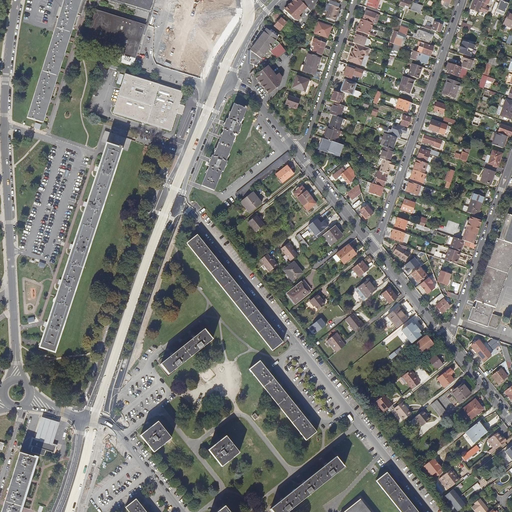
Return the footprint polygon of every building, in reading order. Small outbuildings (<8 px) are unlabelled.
[(42,123),(67,42),(79,5),(80,0),(63,0),(49,46),(27,118),(42,123)] [(83,0),(78,15),(81,16),(86,0),(96,0),(91,17),(93,17),(95,10),(98,0),(153,0),(150,11),(149,13),(146,23),(146,25),(143,36),(145,37),(156,0),(83,0)] [(146,25),(146,23),(97,7),(99,0),(106,0),(149,13),(150,11),(114,0),(98,0),(95,10),(146,25)] [(114,0),(150,11),(153,0),(114,0)] [(299,16),(307,8),(299,0),(294,0),(290,4),(285,10),(295,20),(299,21),(302,18),(299,16)] [(299,0),(307,8),(310,11),(317,0),(299,0)] [(376,8),(379,0),(367,0),(366,4),(376,8)] [(477,13),(482,0),(474,0),(470,10),(477,13)] [(489,0),(483,0),(484,0),(480,9),(483,11),(484,10),(487,11),(489,7),(486,5),(488,2),(489,2),(489,0)] [(505,13),(508,4),(500,1),(495,12),(499,14),(500,11),(505,13)] [(423,5),(414,2),(410,10),(420,13),(423,5)] [(330,5),(326,18),(335,21),(340,8),(330,5)] [(146,25),(95,10),(93,17),(85,43),(90,45),(90,46),(97,49),(97,47),(116,53),(115,57),(127,60),(128,57),(135,59),(143,36),(146,25)] [(367,11),(364,20),(373,23),(380,26),(383,17),(367,11)] [(511,14),(507,13),(502,24),(511,28),(511,14)] [(287,25),(290,22),(285,16),(276,24),(281,28),(286,23),(287,25)] [(361,19),(357,31),(360,32),(369,35),(373,23),(364,20),(361,19)] [(405,35),(409,23),(402,20),(400,27),(398,32),(404,34),(405,35)] [(425,25),(424,28),(431,30),(436,31),(436,30),(440,32),(443,25),(439,24),(440,23),(435,21),(432,28),(425,25)] [(330,27),(318,23),(314,33),(326,37),(330,27)] [(471,26),(461,23),(459,27),(469,31),(471,26)] [(271,50),(276,58),(286,50),(280,42),(276,39),(278,37),(268,28),(266,30),(255,42),(252,46),(251,47),(251,56),(250,62),(257,63),(261,56),(268,48),(271,50)] [(418,31),(415,38),(431,44),(434,36),(418,31)] [(360,32),(356,44),(366,47),(370,35),(369,35),(360,32)] [(400,46),(404,34),(398,32),(395,40),(394,44),(400,46)] [(312,38),(308,50),(320,55),(325,43),(312,38)] [(463,55),(469,57),(472,49),(472,50),(474,46),(462,42),(461,46),(459,45),(458,49),(457,49),(456,53),(463,55)] [(434,46),(425,43),(422,52),(431,55),(434,46)] [(361,66),(365,54),(365,52),(367,53),(369,49),(366,47),(356,44),(353,53),(352,56),(350,55),(348,61),(361,66)] [(396,58),(400,46),(394,44),(390,56),(396,58)] [(429,56),(422,54),(416,52),(413,60),(419,62),(427,64),(429,56)] [(308,54),(302,70),(314,75),(320,58),(308,54)] [(497,55),(496,54),(494,59),(490,58),(488,64),(495,67),(498,60),(496,59),(497,55)] [(468,70),(473,59),(469,57),(463,55),(461,60),(463,61),(461,68),(466,69),(468,70)] [(135,59),(128,57),(127,60),(126,64),(133,66),(135,59)] [(418,79),(422,67),(412,63),(408,76),(418,79)] [(466,69),(461,68),(448,63),(446,68),(447,68),(449,69),(448,73),(458,77),(459,73),(465,74),(466,69)] [(275,75),(267,65),(258,73),(254,76),(268,94),(279,86),(281,77),(278,73),(275,75)] [(362,78),(364,71),(355,68),(354,70),(346,67),(343,76),(351,79),(353,74),(362,78)] [(125,74),(113,113),(171,131),(177,113),(182,115),(183,115),(185,107),(184,106),(180,104),(184,92),(125,74)] [(310,81),(296,76),(292,87),(306,92),(310,81)] [(484,76),(480,88),(484,89),(486,81),(488,77),(484,76)] [(399,90),(403,92),(408,94),(412,81),(403,78),(399,90)] [(454,98),(459,83),(447,79),(445,84),(446,84),(443,94),(454,98)] [(344,80),(342,85),(344,86),(341,92),(358,98),(360,92),(354,91),(356,84),(344,80)] [(414,82),(412,81),(408,94),(403,92),(403,93),(408,95),(408,96),(412,97),(413,95),(410,94),(414,82)] [(330,101),(339,104),(342,95),(334,92),(330,101)] [(299,100),(288,95),(284,104),(292,107),(291,108),(296,109),(299,100)] [(406,111),(409,103),(399,99),(396,108),(406,111)] [(499,116),(509,119),(511,110),(511,101),(505,99),(499,116)] [(433,112),(442,115),(445,105),(436,102),(435,107),(433,106),(433,108),(434,108),(433,112)] [(339,118),(342,106),(333,103),(329,114),(332,115),(339,118)] [(208,176),(203,188),(212,191),(217,180),(218,180),(223,169),(222,168),(235,133),(237,133),(242,121),(240,121),(245,109),(235,105),(231,117),(229,116),(225,128),(226,129),(212,164),(211,164),(206,175),(208,176)] [(338,131),(342,119),(339,118),(332,115),(328,127),(338,131)] [(401,125),(407,127),(410,119),(404,117),(401,125)] [(447,126),(431,120),(428,129),(443,135),(447,126)] [(505,126),(504,129),(502,128),(499,127),(497,132),(510,137),(511,132),(511,131),(511,130),(510,129),(511,128),(505,126)] [(335,143),(339,131),(338,131),(328,127),(326,134),(324,133),(322,138),(335,143)] [(396,127),(393,136),(396,137),(400,139),(402,132),(405,133),(406,130),(403,129),(396,127)] [(110,133),(105,131),(101,142),(107,144),(122,149),(128,151),(132,140),(115,134),(110,133)] [(502,149),(506,137),(496,133),(492,145),(502,149)] [(392,150),(396,137),(393,136),(386,134),(382,146),(384,147),(392,150)] [(340,157),(344,146),(335,143),(322,138),(318,150),(340,157)] [(439,150),(442,141),(437,139),(436,142),(425,138),(423,143),(434,146),(434,148),(439,150)] [(122,149),(107,144),(40,347),(55,352),(122,149)] [(389,162),(393,150),(392,150),(384,147),(380,159),(383,160),(388,162),(389,162)] [(427,152),(428,149),(422,147),(418,158),(428,161),(429,157),(424,156),(425,151),(427,152)] [(236,193),(241,199),(261,183),(292,158),(287,152),(236,193)] [(467,155),(461,153),(459,160),(465,162),(467,155)] [(496,153),(492,165),(497,166),(501,154),(496,153)] [(387,162),(388,162),(383,160),(379,171),(383,173),(384,172),(388,173),(390,167),(392,168),(394,165),(387,162)] [(418,161),(415,171),(425,174),(428,165),(418,161)] [(294,174),(290,169),(288,166),(277,175),(283,183),(294,174)] [(342,168),(333,176),(335,179),(341,175),(348,184),(350,182),(349,181),(353,178),(350,174),(353,172),(350,167),(345,172),(342,168)] [(450,188),(455,170),(449,168),(445,180),(447,181),(445,187),(450,188)] [(495,172),(485,169),(481,181),(490,185),(495,172)] [(423,184),(426,175),(425,174),(415,171),(414,170),(410,180),(423,184)] [(384,186),(388,175),(383,173),(379,171),(378,171),(374,184),(376,185),(377,184),(384,186)] [(417,195),(420,186),(409,182),(405,191),(417,195)] [(381,193),(383,187),(376,185),(374,184),(372,188),(373,188),(371,194),(381,197),(383,194),(381,193)] [(352,201),(361,194),(361,191),(359,185),(347,194),(352,201)] [(301,202),(309,195),(303,186),(294,194),(301,202)] [(262,204),(253,193),(242,202),(251,212),(262,204)] [(316,204),(309,195),(301,202),(307,211),(316,204)] [(467,212),(466,213),(476,217),(483,198),(472,195),(468,208),(467,212)] [(415,204),(405,200),(401,211),(411,214),(415,204)] [(366,219),(372,214),(366,206),(360,211),(366,219)] [(468,319),(488,326),(488,325),(497,328),(501,316),(492,313),(494,306),(497,307),(506,281),(511,262),(511,213),(509,212),(500,238),(497,237),(475,299),(478,300),(476,307),(473,306),(468,319)] [(256,233),(264,226),(257,216),(248,223),(256,233)] [(404,230),(408,221),(397,218),(394,227),(404,230)] [(468,243),(472,244),(475,235),(476,235),(477,231),(478,232),(481,222),(469,218),(461,241),(464,241),(468,243)] [(321,224),(317,219),(308,226),(315,236),(314,237),(316,239),(324,233),(323,231),(328,227),(324,221),(321,224)] [(338,230),(335,226),(323,235),(331,245),(341,237),(337,231),(338,230)] [(403,242),(406,234),(394,230),(391,237),(391,238),(403,242)] [(306,249),(308,247),(298,234),(296,236),(306,249)] [(227,272),(197,235),(186,243),(272,350),(283,342),(251,302),(236,284),(227,272)] [(453,238),(449,249),(455,251),(459,253),(464,241),(461,241),(453,238)] [(298,255),(292,249),(288,244),(281,250),(290,261),(298,255)] [(357,254),(349,244),(333,257),(337,262),(341,259),(345,264),(357,254)] [(406,252),(408,248),(400,245),(398,247),(394,252),(394,253),(405,262),(410,255),(406,252)] [(459,257),(460,253),(459,253),(455,251),(449,249),(448,249),(444,261),(454,265),(457,256),(459,257)] [(275,264),(267,255),(260,261),(269,273),(278,266),(276,263),(275,264)] [(408,273),(420,264),(414,258),(405,266),(407,269),(405,270),(408,273)] [(284,271),(290,279),(295,275),(297,277),(302,273),(294,262),(284,271)] [(362,262),(353,269),(359,277),(368,270),(362,262)] [(421,268),(412,276),(419,284),(428,276),(421,268)] [(447,284),(451,274),(442,271),(438,281),(447,284)] [(356,290),(363,299),(377,288),(369,279),(356,290)] [(420,285),(428,295),(435,289),(428,279),(420,285)] [(295,304),(302,299),(301,296),(307,291),(300,282),(287,293),(295,304)] [(389,303),(397,297),(390,288),(382,294),(389,303)] [(324,306),(321,303),(320,300),(321,299),(317,295),(309,301),(314,308),(315,307),(318,311),(324,306)] [(445,299),(437,306),(443,313),(451,307),(445,299)] [(408,319),(399,308),(388,316),(397,328),(408,319)] [(359,321),(353,314),(345,320),(355,332),(362,326),(359,321)] [(312,324),(318,331),(327,324),(321,317),(312,324)] [(401,331),(412,343),(421,336),(419,333),(414,326),(411,323),(401,331)] [(169,374),(213,339),(205,329),(187,343),(161,364),(169,374)] [(328,341),(337,353),(346,346),(337,334),(328,341)] [(429,334),(416,344),(424,354),(436,343),(429,334)] [(500,346),(497,342),(498,340),(494,338),(489,343),(495,350),(500,346)] [(478,341),(472,346),(474,348),(472,349),(476,354),(478,352),(484,360),(491,355),(479,340),(478,341)] [(508,349),(502,347),(506,361),(511,362),(508,349)] [(438,369),(444,364),(436,353),(430,358),(438,369)] [(287,394),(260,361),(249,369),(306,440),(317,432),(287,394)] [(501,368),(492,376),(499,383),(508,376),(501,368)] [(418,379),(410,370),(402,377),(412,390),(420,383),(417,380),(418,379)] [(449,370),(440,377),(446,386),(456,378),(449,370)] [(453,394),(460,402),(471,393),(462,383),(451,393),(452,394),(453,394)] [(391,406),(383,396),(375,402),(383,412),(391,406)] [(471,419),(478,413),(482,410),(484,409),(476,399),(463,409),(471,419)] [(440,416),(446,411),(437,400),(431,405),(440,416)] [(403,421),(412,414),(403,403),(394,410),(403,421)] [(430,420),(423,411),(416,417),(423,426),(430,420)] [(35,438),(53,444),(56,435),(58,428),(60,422),(42,417),(40,423),(38,430),(35,438)] [(483,426),(487,432),(489,431),(481,420),(475,425),(478,429),(483,426)] [(154,452),(171,438),(158,421),(140,435),(154,452)] [(478,429),(475,425),(462,436),(470,446),(487,432),(483,426),(478,429)] [(490,439),(494,443),(498,448),(507,441),(503,437),(502,438),(498,433),(490,439)] [(222,467),(239,453),(226,436),(208,449),(222,467)] [(57,445),(53,444),(35,438),(33,437),(30,446),(31,446),(34,447),(32,452),(43,456),(45,450),(54,453),(55,453),(57,445)] [(462,457),(465,461),(479,450),(476,446),(462,457)] [(21,453),(6,502),(2,511),(20,511),(37,458),(21,453)] [(336,457),(270,509),(272,511),(287,511),(344,467),(336,457)] [(424,465),(434,478),(444,470),(434,458),(424,465)] [(447,490),(461,480),(458,476),(457,477),(451,470),(438,480),(447,490)] [(388,474),(387,472),(376,481),(395,505),(401,511),(418,511),(398,486),(388,474)] [(453,489),(446,495),(458,511),(467,504),(464,501),(464,502),(460,497),(460,496),(458,493),(457,494),(453,489)] [(478,511),(479,511),(478,511),(489,511),(491,511),(480,498),(472,504),(474,506),(470,508),(472,511),(478,511)] [(146,511),(136,499),(126,507),(129,511),(146,511)] [(369,511),(359,500),(343,511),(369,511)]
